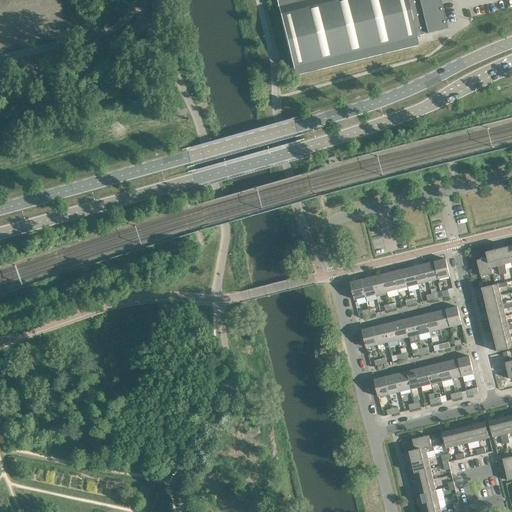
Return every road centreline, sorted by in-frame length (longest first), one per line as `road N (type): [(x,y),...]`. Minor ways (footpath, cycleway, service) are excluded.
road 1 (secondary): [(0,234),(366,130),(511,65)]
road 2 (secondary): [(511,43),(373,106),(0,209)]
road 3 (residential): [(331,225),(325,248),(373,435)]
road 4 (residential): [(455,243),(493,404)]
road 5 (residential): [(373,435),(493,404)]
